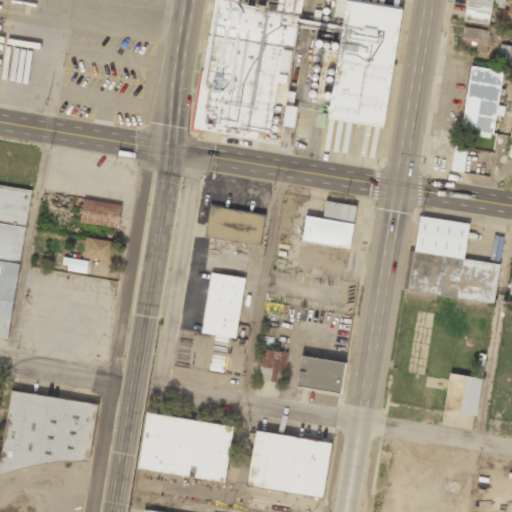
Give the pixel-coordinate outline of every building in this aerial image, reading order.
[(344,0),(346,0),(345,0),(334,0),(333,16),(342,17),(344,0)] [(504,0),(466,0),(463,20),(489,24),(492,6),(503,7),(504,0)] [(399,9),(343,1),(328,119),(384,126),(399,9)] [(460,47),(486,51),(489,30),(462,27),(460,47)] [(511,46),(498,45),(498,64),(511,64),(511,46)] [(460,129),(493,134),(502,71),(470,66),(460,129)] [(0,339),(6,341),(32,193),(0,187),(0,339)] [(121,204),(82,200),(80,223),(118,227),(121,204)] [(305,218),(301,243),(349,250),(356,207),(325,202),(322,220),(305,218)] [(261,246),(265,215),(209,208),(205,240),(261,246)] [(420,215),(414,251),(463,259),(469,224),(420,215)] [(112,241),(85,238),(83,258),(110,260),(112,241)] [(414,251),(408,288),(491,302),(498,265),(463,259),(414,251)] [(88,261),(69,258),(67,270),(86,273),(88,261)] [(235,340),(245,279),(210,274),(201,334),(235,340)] [(283,383),(286,352),(261,349),(258,380),(283,383)] [(296,387),(340,393),(345,362),(300,356),(296,387)] [(482,379),(450,374),(445,412),(476,417),(482,379)] [(11,390),(0,456),(0,474),(23,469),(56,461),(85,461),(95,404),(11,390)] [(148,412),(138,469),(223,484),(233,427),(148,412)] [(332,443),(255,432),(246,488),(324,500),(332,443)]
